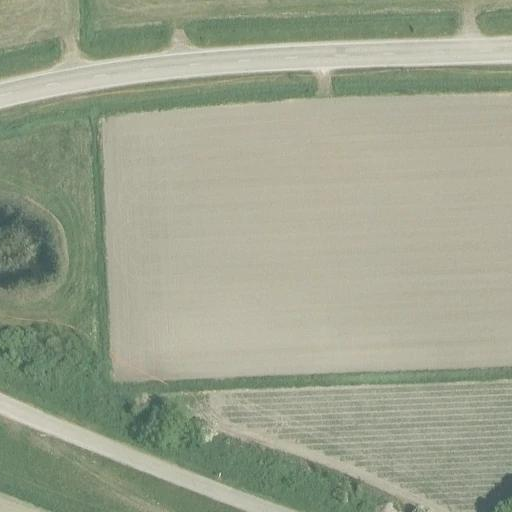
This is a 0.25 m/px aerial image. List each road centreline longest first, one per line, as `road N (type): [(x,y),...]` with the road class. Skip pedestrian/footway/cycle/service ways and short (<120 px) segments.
road 1 (tertiary): [(0,95),(195,64),(511,49)]
road 2 (unclassified): [(265,511),(0,404)]
